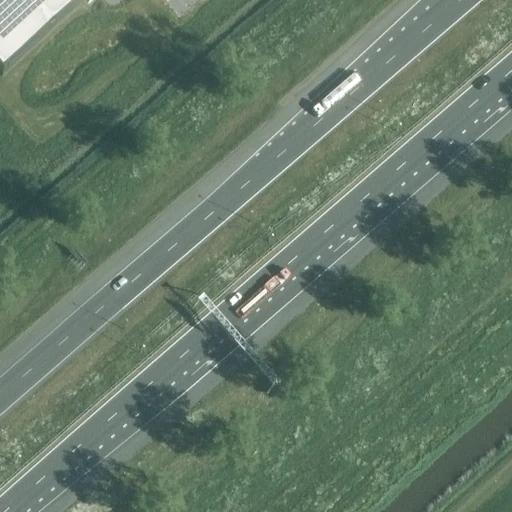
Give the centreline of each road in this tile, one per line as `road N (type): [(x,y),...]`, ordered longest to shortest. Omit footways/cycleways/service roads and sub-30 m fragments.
road 1 (motorway): [(6,511),(511,70)]
road 2 (motorway): [(462,0),(0,396)]
